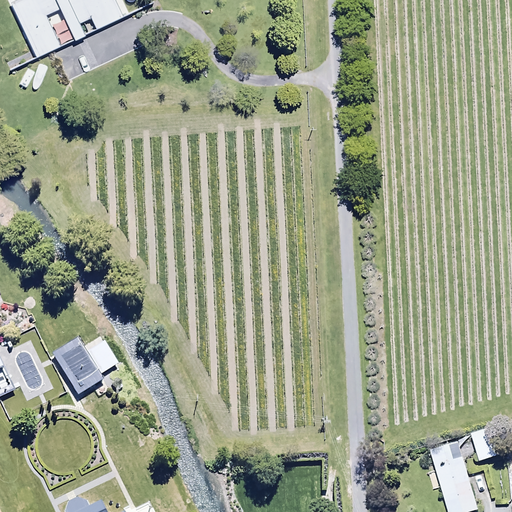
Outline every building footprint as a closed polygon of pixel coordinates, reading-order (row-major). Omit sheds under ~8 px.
[(7,0),(33,54),(9,65),(11,70),(49,52),(83,36),(78,25),(90,20),(95,31),(128,15),(121,0),(7,0)] [(75,338),(50,352),(76,396),(102,381),(99,375),(116,365),(103,342),(84,353),(75,338)] [(493,427),(469,435),(477,462),(502,454),(493,427)] [(471,511),(477,510),(457,442),(428,451),(446,511),(471,511)] [(62,511),(121,511),(122,511),(121,511),(103,511),(98,501),(87,506),(86,501),(75,498),(66,502),(62,511)]
